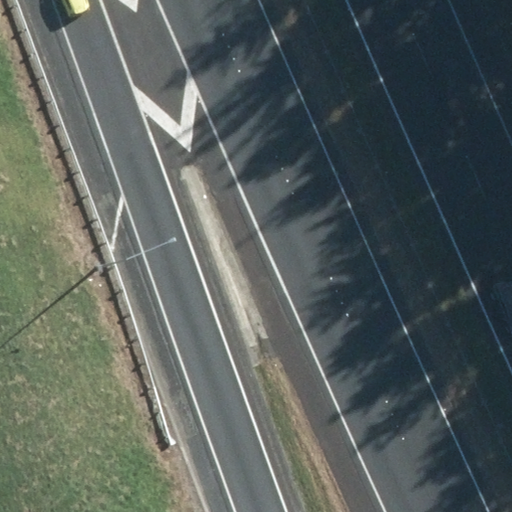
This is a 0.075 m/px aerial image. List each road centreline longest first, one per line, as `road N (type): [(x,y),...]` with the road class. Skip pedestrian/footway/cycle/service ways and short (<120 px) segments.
road 1 (motorway): [(437,511),(207,0)]
road 2 (motorway): [(258,511),(74,0)]
road 3 (motorway): [(399,0),(511,249)]
